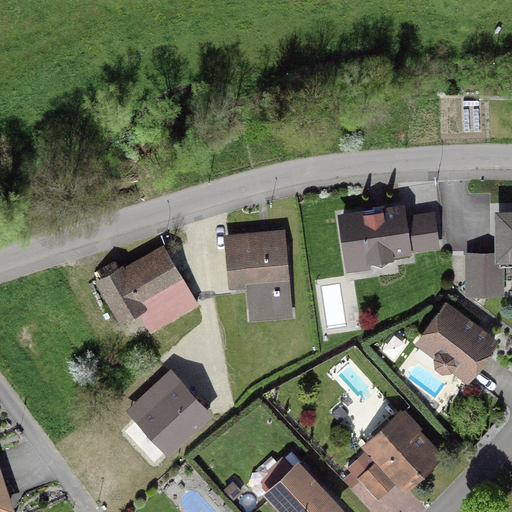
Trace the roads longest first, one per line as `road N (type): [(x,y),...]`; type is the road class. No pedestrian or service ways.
road 1 (residential): [(511,161),(418,161),(288,178),(0,266)]
road 2 (residential): [(82,511),(0,396)]
